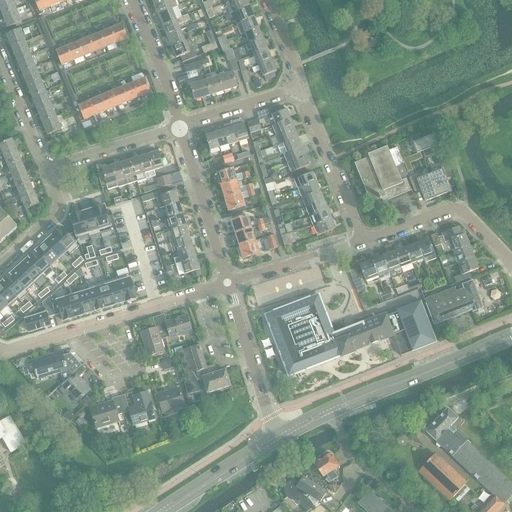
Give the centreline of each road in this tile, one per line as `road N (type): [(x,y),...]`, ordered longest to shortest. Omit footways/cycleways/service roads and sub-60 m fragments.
road 1 (secondary): [(511,331),(276,434)]
road 2 (secondary): [(281,443),(511,343)]
road 3 (residential): [(361,239),(452,208),(511,264)]
road 4 (residential): [(227,281),(68,332)]
road 5 (residential): [(361,239),(300,84)]
road 6 (residential): [(227,281),(178,125)]
road 7 (residential): [(276,434),(227,281)]
road 8 (secondary): [(276,434),(152,511)]
road 9 (residential): [(227,281),(361,239)]
road 10 (residential): [(45,166),(178,125)]
road 11 (residential): [(178,125),(132,0)]
road 12 (residential): [(178,125),(300,84)]
road 13 (secondary): [(172,511),(281,443)]
road 14 (residential): [(0,261),(60,203),(45,166)]
